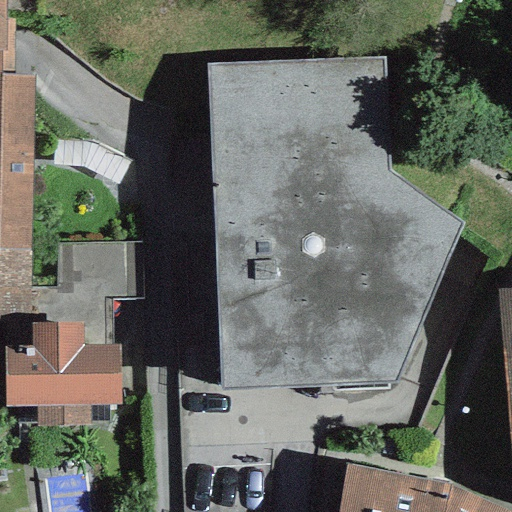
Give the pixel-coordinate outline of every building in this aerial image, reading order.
[(0,0),(0,51),(13,51),(13,20),(6,20),(6,0),(0,0)] [(0,324),(31,325),(30,288),(29,252),(34,77),(12,77),(13,51),(0,51),(0,324)] [(380,59),(209,67),(223,390),(394,382),(461,222),(385,168),(380,59)] [(118,185),(130,163),(89,142),(54,140),(53,166),(80,168),(118,185)] [(142,299),(141,243),(54,244),(55,287),(30,288),(31,325),(81,324),(81,348),(111,347),(111,299),(142,299)] [(511,289),(497,290),(511,466),(511,289)] [(4,408),(36,408),(36,426),(105,425),(105,403),(118,403),(117,346),(111,347),(81,348),(81,324),(31,324),(31,347),(4,347),(4,408)] [(511,511),(449,486),(345,466),(336,511),(511,511)] [(88,511),(85,475),(43,479),(46,511),(88,511)]
